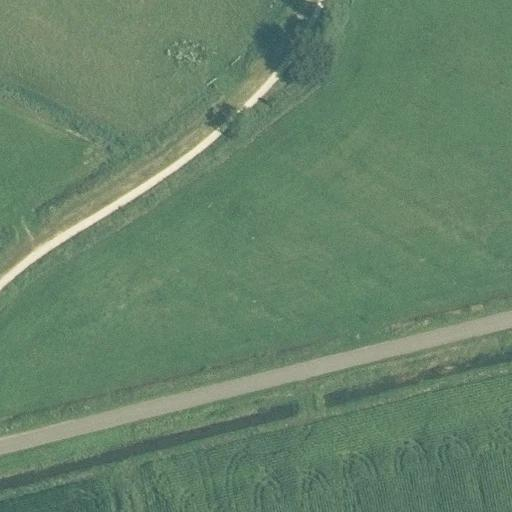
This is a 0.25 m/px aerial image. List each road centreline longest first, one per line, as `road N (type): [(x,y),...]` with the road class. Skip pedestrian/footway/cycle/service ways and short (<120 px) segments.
road 1 (unclassified): [(0,449),(511,321)]
road 2 (track): [(307,0),(287,39),(207,120),(0,262)]
